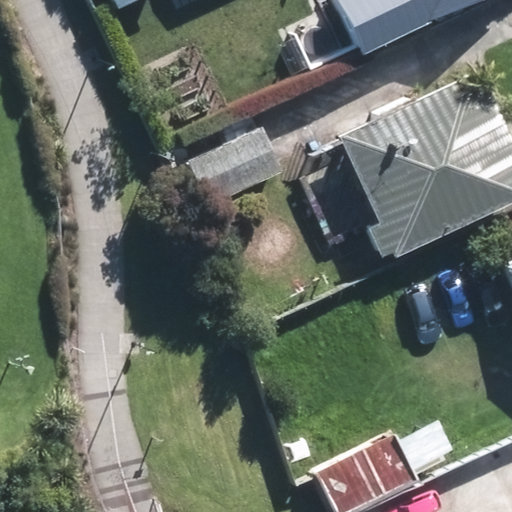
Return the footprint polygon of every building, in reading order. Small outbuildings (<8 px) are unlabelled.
[(316,0),(341,51),(446,0),(316,0)] [(511,191),(511,178),(467,82),(455,87),(448,74),(318,134),(375,255),(511,191)] [(192,139),(202,92),(148,80),(138,128),(192,139)] [(270,170),(250,127),(175,162),(196,205),(270,170)] [(511,251),(490,261),(511,309),(511,251)] [(388,433),(310,470),(330,511),(339,511),(410,478),(388,433)]
